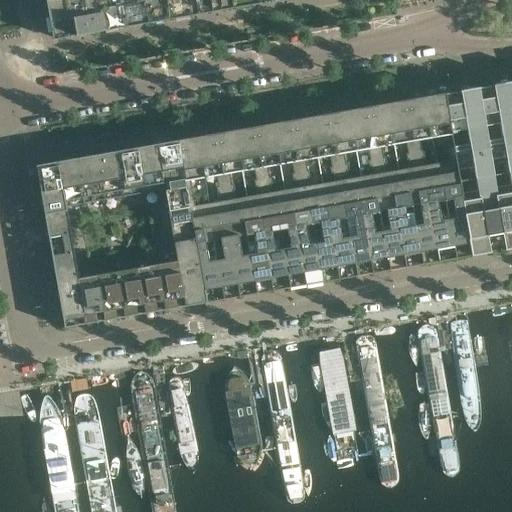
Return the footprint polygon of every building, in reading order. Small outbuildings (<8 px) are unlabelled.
[(105,31),(99,0),(46,0),(51,28),(50,28),(53,40),(105,31)] [(127,27),(121,0),(99,0),(105,31),(127,27)] [(148,23),(143,0),(121,0),(127,27),(148,23)] [(143,0),(148,23),(190,16),(187,0),(143,0)] [(212,12),(209,0),(187,0),(190,16),(212,12)] [(233,8),(231,0),(209,0),(212,12),(233,8)] [(277,0),(231,0),(233,8),(277,0)] [(511,81),(511,82),(511,81),(492,84),(492,85),(479,88),(479,87),(459,90),(459,91),(446,93),(445,93),(434,95),(435,95),(414,99),(414,98),(397,101),(397,102),(377,106),(376,105),(359,108),(359,109),(339,112),(339,111),(320,115),(321,116),(300,119),(300,118),(283,121),(283,122),(262,126),(262,125),(245,128),(245,129),(225,132),(207,135),(207,136),(187,139),(187,138),(177,140),(185,185),(189,204),(195,238),(198,257),(206,302),(223,299),(212,235),(228,232),(245,230),(261,227),(278,224),(294,221),(312,218),(328,215),(345,212),(362,209),(378,206),(394,203),(411,200),(428,198),(444,195),(461,192),(478,189),(494,186),(511,183),(511,182),(511,81)] [(185,185),(177,140),(157,143),(165,189),(185,185)] [(165,189),(157,143),(137,147),(145,193),(164,189),(165,189)] [(145,193),(137,147),(117,150),(125,196),(145,193)] [(125,196),(117,150),(97,154),(105,200),(125,196)] [(105,200),(97,154),(77,158),(85,203),(105,200)] [(85,203),(77,158),(56,161),(65,207),(66,207),(85,203)] [(65,207),(56,161),(35,165),(41,200),(44,213),(66,209),(66,207),(65,207)] [(511,248),(511,188),(511,183),(494,186),(506,250),(511,248)] [(185,185),(165,189),(164,189),(167,208),(189,204),(185,185)] [(506,250),(494,186),(478,189),(489,253),(506,250)] [(489,253),(478,189),(461,192),(472,256),(489,253)] [(472,256),(461,192),(444,195),(455,259),(472,256)] [(455,259),(444,195),(428,198),(439,261),(455,259)] [(439,261),(428,198),(411,200),(422,264),(439,261)] [(422,264),(411,200),(394,203),(406,267),(422,264)] [(406,267),(394,203),(378,206),(389,270),(406,267)] [(195,238),(189,204),(167,208),(160,209),(166,243),(173,242),(195,238)] [(389,270),(378,206),(362,209),(373,273),(389,270)] [(373,273),(362,209),(345,212),(356,276),(373,273)] [(356,276),(345,212),(328,215),(339,279),(356,276)] [(68,216),(67,215),(66,215),(53,218),(51,218),(50,220),(49,221),(49,222),(49,223),(50,224),(50,225),(51,226),(52,226),(53,227),(54,227),(55,227),(56,227),(67,222),(68,221),(69,220),(70,219),(70,218),(69,217),(69,216),(68,216)] [(339,279),(328,215),(312,218),(322,282),(339,279)] [(322,282),(312,218),(294,221),(306,285),(322,282)] [(306,285),(294,221),(278,224),(289,288),(306,285)] [(289,288),(278,224),(261,227),(273,291),(289,288)] [(273,291),(261,227),(245,230),(256,294),(273,291)] [(85,324),(77,278),(78,278),(70,229),(47,233),(49,243),(64,327),(85,324)] [(256,294),(245,230),(228,232),(240,296),(256,294)] [(240,296),(228,232),(212,235),(223,299),(240,296)] [(198,257),(195,238),(173,242),(176,260),(177,260),(198,257)] [(206,302),(198,257),(177,260),(185,306),(206,302)] [(185,306),(177,260),(176,260),(157,264),(165,310),(185,306)] [(165,310),(157,264),(137,267),(145,313),(165,310)] [(145,313),(137,267),(117,271),(125,317),(145,313)] [(125,317),(117,271),(97,274),(105,320),(125,317)] [(97,274),(78,278),(77,278),(85,324),(105,320),(97,274)] [(453,329),(465,409),(466,413),(467,416),(469,420),(471,423),(473,426),(474,428),(477,430),(479,432),(480,430),(482,427),(483,424),(484,421),(484,418),(485,414),(485,410),(484,406),(472,326),(470,322),(469,319),(467,317),(463,316),(460,316),(458,317),(454,319),(454,321),(453,325),(453,329)] [(421,339),(433,410),(434,414),(435,417),(436,420),(438,423),(440,425),(441,427),(444,429),(445,430),(447,428),(448,425),(449,423),(450,421),(451,417),(451,414),(451,411),(451,407),(438,336),(437,333),(435,330),(434,329),(430,328),(428,328),(425,329),(422,331),(421,333),(421,336),(421,339)] [(402,481),(375,341),(374,340),(373,338),(372,337),(370,336),(368,336),(366,336),(365,336),(363,336),(361,337),(360,337),(358,339),(357,340),(356,341),(355,343),(355,345),(355,347),(383,486),(384,487),(385,488),(387,489),(388,490),(390,490),(392,490),(393,490),(395,490),(396,489),(398,488),(399,487),(400,486),(401,485),(402,483),(402,481)] [(320,353),(336,451),(360,447),(343,349),(320,353)] [(298,452),(297,451),(284,375),(283,373),(281,372),(280,371),(279,370),(277,369),(275,369),(274,369),(272,369),(270,370),(269,371),(267,372),(266,373),(265,375),(265,376),(264,378),(278,455),(278,456),(279,458),(280,459),(281,460),(283,461),(284,462),(286,462),(288,462),(289,462),(291,461),(293,461),(294,460),(295,459),(296,457),(297,456),(297,454),(298,452)] [(225,391),(238,459),(240,462),(242,465),(245,467),(247,469),(250,471),(253,473),(255,471),(257,468),(259,466),(260,463),(262,460),(263,457),(263,454),(253,387),(251,385),(250,382),(248,380),(246,377),(243,375),(241,373),(238,371),(236,370),(234,372),(232,375),(230,378),(228,381),(227,384),(226,388),(225,391)] [(131,384),(131,386),(152,511),(176,511),(155,383),(154,381),(153,379),(152,378),(151,376),(149,375),(147,374),(146,373),(144,372),(142,371),(140,371),(138,372),(136,373),(135,375),(134,377),(133,378),(132,380),(131,382),(131,384)] [(168,385),(182,461),(183,463),(185,466),(186,468),(188,470),(190,472),(192,474),(194,475),(195,474),(196,472),(197,470),(198,468),(199,466),(199,463),(199,461),(199,459),(199,457),(183,381),(182,380),(181,379),(180,379),(179,378),(177,378),(176,378),(175,378),(173,378),(172,379),(171,380),(170,381),(169,382),(169,384),(168,385)] [(80,401),(100,511),(126,511),(104,398),(104,396),(103,394),(102,393),(101,391),(100,390),(98,389),(96,388),(94,387),(92,387),(90,387),(89,388),(87,388),(85,389),(84,391),(82,392),(81,394),(80,396),(80,397),(80,399),(80,401)] [(44,397),(43,398),(40,417),(53,511),(77,511),(61,413),(52,397),(51,395),(49,395),(48,395),(46,395),(45,396),(44,397)]
